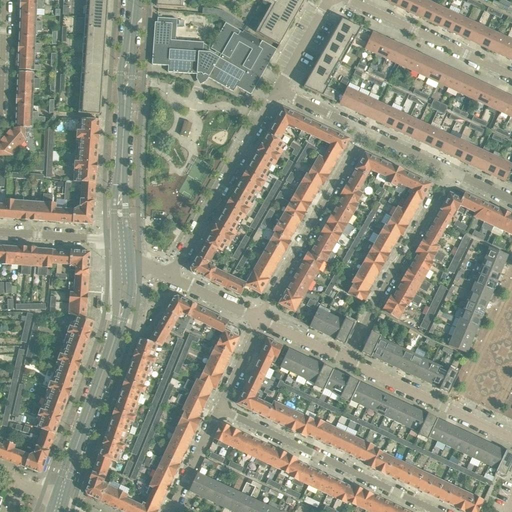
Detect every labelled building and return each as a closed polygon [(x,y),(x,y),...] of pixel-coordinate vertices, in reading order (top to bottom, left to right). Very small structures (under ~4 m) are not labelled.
[(86,0),(78,113),(99,115),(107,0),(86,0)] [(271,2),(275,4),(277,0),(156,0),(156,6),(183,8),(183,7),(180,7),(180,0),(267,0),(270,1),(270,2),(271,2)] [(277,0),(275,4),(272,10),(293,22),(304,0),(277,0)] [(400,0),(397,7),(408,12),(412,0),(400,0)] [(412,0),(408,12),(419,17),(426,2),(422,0),(412,0)] [(426,2),(419,17),(430,22),(438,7),(426,2)] [(20,4),(20,15),(36,16),(44,16),(44,10),(43,10),(43,5),(20,4)] [(430,22),(440,27),(447,11),(438,7),(430,22)] [(216,15),(240,29),(243,25),(244,25),(229,15),(227,13),(225,12),(223,11),(220,11),(218,10),(216,9),(213,9),(203,8),(203,9),(203,14),(216,15)] [(272,10),(265,22),(286,34),(293,22),(272,10)] [(440,27),(450,31),(457,16),(447,11),(440,27)] [(20,15),(19,26),(42,27),(42,22),(36,22),(36,16),(20,15)] [(450,31),(460,36),(467,21),(457,16),(450,31)] [(177,19),(172,19),(158,18),(157,23),(155,23),(152,65),(168,66),(168,73),(196,75),(196,79),(197,80),(197,79),(203,76),(206,81),(205,82),(206,82),(208,78),(233,93),(237,87),(251,95),(277,50),(244,31),(242,33),(226,23),(211,49),(216,52),(215,54),(209,50),(209,47),(203,44),(204,43),(175,41),(176,36),(171,36),(171,27),(176,27),(177,19)] [(355,38),(368,44),(373,34),(342,19),(337,28),(355,38)] [(460,36),(470,41),(477,25),(467,21),(460,36)] [(286,34),(265,22),(259,34),(256,32),(255,33),(279,46),(286,34)] [(470,41),(480,45),(487,30),(477,25),(470,41)] [(19,26),(19,38),(35,38),(35,32),(42,32),(42,27),(19,26)] [(337,28),(332,36),(351,47),(355,38),(337,28)] [(480,45),(489,50),(497,34),(487,30),(480,45)] [(365,49),(376,54),(383,38),(373,34),(368,44),(366,49),(365,49)] [(489,50),(499,54),(507,39),(497,34),(489,50)] [(332,36),(328,44),(346,55),(351,47),(332,36)] [(19,38),(18,49),(41,49),(41,44),(35,44),(35,38),(19,38)] [(376,54),(386,59),(393,43),(383,38),(376,54)] [(499,54),(509,59),(511,52),(511,41),(507,39),(499,54)] [(386,59),(397,64),(404,48),(393,43),(386,59)] [(328,44),(323,53),(342,63),(346,55),(328,44)] [(404,48),(397,64),(408,69),(416,54),(404,48)] [(18,49),(18,59),(34,60),(34,54),(41,54),(41,49),(18,49)] [(323,53),(318,61),(337,71),(342,63),(323,53)] [(408,69),(418,74),(426,58),(416,54),(408,69)] [(418,74),(428,78),(435,63),(426,58),(418,74)] [(34,60),(18,59),(17,70),(34,71),(40,71),(40,66),(34,65),(34,60)] [(318,61),(314,69),(332,79),(337,71),(318,61)] [(428,78),(438,83),(445,68),(435,63),(428,78)] [(438,83),(448,88),(455,72),(445,68),(438,83)] [(314,69),(309,77),(328,88),(332,79),(314,69)] [(17,72),(17,84),(40,84),(40,79),(34,79),(34,73),(17,72)] [(448,88),(458,92),(465,77),(455,72),(448,88)] [(303,87),(340,104),(344,95),(328,88),(309,77),(303,87)] [(343,77),(340,83),(346,86),(349,80),(343,77)] [(458,92),(468,97),(475,81),(465,77),(458,92)] [(468,97),(478,102),(485,86),(475,81),(468,97)] [(17,84),(17,94),(33,95),(33,89),(40,89),(40,84),(17,84)] [(478,102),(488,106),(495,91),(485,86),(478,102)] [(340,104),(350,109),(357,94),(347,89),(344,95),(340,104)] [(357,94),(350,109),(357,112),(360,114),(361,112),(367,98),(369,93),(360,89),(358,94),(357,94)] [(488,106),(499,111),(506,96),(495,91),(488,106)] [(361,112),(360,114),(370,119),(371,119),(379,104),(377,103),(379,97),(370,93),(368,99),(367,98),(361,112)] [(17,94),(16,105),(32,106),(33,95),(17,94)] [(511,98),(506,96),(499,111),(510,117),(511,112),(511,98)] [(379,104),(371,119),(383,124),(390,109),(379,104)] [(16,105),(16,117),(38,118),(38,113),(32,113),(32,106),(16,105)] [(282,109),(276,120),(287,126),(294,129),(294,128),(300,116),(284,108),(282,109)] [(383,124),(392,129),(400,113),(390,109),(383,124)] [(392,129),(402,134),(410,118),(400,113),(392,129)] [(308,135),(309,135),(315,123),(300,116),(294,128),(301,131),(298,136),(306,140),(308,135)] [(16,117),(15,129),(30,128),(32,128),(32,122),(38,122),(44,122),(45,118),(38,118),(16,117)] [(402,134),(412,138),(419,123),(410,118),(402,134)] [(77,127),(77,135),(99,137),(100,121),(81,120),(80,127),(77,127)] [(276,120),(267,135),(279,141),(287,126),(276,120)] [(180,134),(180,135),(180,136),(187,138),(188,138),(189,137),(188,136),(192,124),(184,122),(185,122),(183,129),(182,129),(180,134)] [(315,123),(309,135),(310,136),(320,140),(327,143),(333,131),(316,123),(315,123)] [(412,138),(422,143),(429,127),(419,123),(412,138)] [(422,143),(432,147),(439,132),(429,127),(422,143)] [(9,133),(5,136),(19,148),(25,142),(25,138),(31,138),(30,128),(15,129),(11,129),(11,130),(9,133)] [(349,141),(350,139),(333,131),(327,143),(331,145),(331,144),(343,151),(349,141),(348,141),(349,141)] [(432,147),(442,152),(449,137),(439,132),(432,147)] [(267,134),(258,151),(277,162),(283,151),(280,150),(284,144),(279,141),(267,135),(267,134)] [(79,144),(79,151),(98,153),(99,137),(77,135),(76,144),(79,144)] [(5,136),(0,142),(0,156),(12,156),(19,148),(5,136)] [(442,152),(452,157),(459,141),(449,137),(442,152)] [(452,157),(462,161),(469,146),(459,141),(452,157)] [(301,148),(292,143),(289,147),(294,150),(291,154),(296,157),(301,148)] [(307,144),(304,149),(309,151),(310,151),(312,152),(313,151),(315,152),(316,149),(307,144)] [(335,166),(343,151),(331,144),(331,145),(323,159),(335,166)] [(462,161),(473,166),(480,151),(469,146),(462,161)] [(304,149),(299,158),(304,161),(309,151),(304,149)] [(75,158),(74,167),(96,168),(98,153),(79,151),(78,158),(75,158)] [(258,151),(252,161),(268,171),(272,165),(274,166),(277,162),(258,151)] [(480,151),(473,166),(484,172),(491,156),(480,151)] [(355,170),(367,176),(368,177),(371,170),(377,159),(365,153),(355,170)] [(33,166),(33,171),(43,171),(44,156),(39,156),(38,166),(33,166)] [(319,156),(313,166),(329,175),(335,166),(323,159),(319,156)] [(484,172),(494,176),(502,161),(491,156),(484,172)] [(304,161),(299,158),(294,167),(298,170),(304,161)] [(377,159),(371,170),(378,174),(375,179),(384,183),(387,178),(393,166),(377,159)] [(280,174),(285,176),(293,163),(288,160),(280,174)] [(252,161),(243,177),(262,188),(267,178),(265,177),(268,171),(252,161)] [(494,176),(505,181),(509,171),(511,166),(502,161),(494,176)] [(313,166),(308,175),(308,176),(322,184),(324,185),(329,175),(313,166)] [(393,166),(387,178),(385,182),(396,187),(404,171),(393,166)] [(76,182),(82,182),(95,183),(96,168),(74,167),(74,175),(77,175),(76,182)] [(355,170),(347,185),(362,194),(366,187),(362,185),(367,176),(355,170)] [(419,179),(404,171),(396,187),(404,190),(405,186),(407,187),(403,194),(406,196),(411,189),(413,190),(419,179)] [(306,174),(300,184),(317,193),(322,184),(308,176),(308,175),(306,174)] [(243,177),(236,188),(253,198),(256,192),(259,193),(262,188),(243,177)] [(432,185),(419,179),(413,190),(410,195),(422,201),(432,185)] [(249,227),(254,230),(281,183),(277,180),(254,220),(252,223),(249,227)] [(80,207),(93,208),(94,208),(94,201),(95,183),(82,182),(80,207)] [(300,184),(295,193),(311,203),(317,193),(300,184)] [(341,195),(343,196),(356,204),(362,194),(347,185),(346,185),(341,195)] [(375,193),(382,197),(385,191),(379,187),(375,193)] [(236,188),(228,204),(247,214),(252,205),(249,204),(253,198),(236,188)] [(280,192),(277,196),(306,212),(311,203),(295,193),(292,199),(280,192)] [(440,210),(452,216),(453,217),(457,211),(460,206),(462,199),(450,193),(440,210)] [(38,221),(47,222),(48,195),(44,194),(43,203),(39,203),(38,221)] [(465,194),(462,199),(460,206),(457,211),(473,219),(473,218),(482,202),(465,194)] [(47,222),(55,222),(56,209),(56,204),(52,204),(52,195),(48,195),(47,222)] [(414,216),(422,201),(410,195),(402,209),(414,216)] [(284,213),(300,222),(306,212),(277,196),(275,201),(287,208),(284,213)] [(343,196),(337,206),(353,214),(358,205),(356,204),(343,196)] [(4,218),(13,219),(14,201),(6,200),(5,205),(4,218)] [(55,222),(73,223),(74,210),(71,210),(72,201),(70,201),(66,200),(66,209),(56,209),(55,222)] [(13,219),(21,220),(22,202),(14,201),(13,219)] [(21,220),(29,220),(31,202),(22,202),(21,220)] [(38,221),(39,203),(31,202),(29,220),(38,221)] [(331,291),(361,239),(380,205),(376,202),(324,294),(328,297),(331,291)] [(492,206),(482,202),(473,218),(484,223),(492,206)] [(228,204),(221,216),(237,225),(241,219),(244,220),(247,214),(228,204)] [(337,206),(332,215),(347,224),(353,214),(337,206)] [(501,211),(492,206),(484,223),(493,227),(501,211)] [(74,210),(73,223),(73,224),(92,225),(93,208),(80,207),(74,210)] [(408,226),(414,216),(402,209),(398,207),(392,217),(408,226)] [(440,210),(432,224),(444,231),(452,216),(440,210)] [(501,211),(493,227),(504,232),(511,215),(501,211)] [(284,213),(279,222),(295,232),(300,222),(284,213)] [(386,214),(381,223),(385,225),(385,226),(403,235),(408,226),(392,217),(392,218),(386,214)] [(271,218),(266,215),(261,225),(265,227),(271,218)] [(332,215),(326,225),(342,234),(342,233),(348,236),(353,228),(347,224),(332,215)] [(221,216),(211,233),(230,243),(237,232),(234,231),(237,225),(221,216)] [(273,232),(275,233),(289,241),(295,232),(279,222),(273,232)] [(432,224),(424,239),(436,245),(444,231),(432,224)] [(321,234),(336,243),(342,234),(326,225),(321,234)] [(402,236),(403,235),(385,226),(379,235),(395,244),(400,235),(402,236)] [(205,243),(206,243),(217,249),(222,252),(226,245),(228,247),(230,243),(211,233),(205,243)] [(275,233),(269,243),(285,252),(291,242),(289,241),(275,233)] [(373,233),(368,241),(374,245),(374,244),(390,253),(395,244),(379,235),(379,236),(373,233)] [(321,234),(315,244),(331,253),(336,243),(321,234)] [(464,235),(461,241),(468,244),(471,239),(464,235)] [(232,258),(237,261),(249,239),(245,236),(232,258)] [(424,239),(420,246),(443,259),(445,255),(438,251),(440,248),(436,245),(424,239)] [(461,241),(458,249),(464,252),(468,244),(461,241)] [(206,243),(197,257),(209,264),(217,249),(206,243)] [(269,243),(264,252),(280,261),(285,252),(269,243)] [(310,253),(324,261),(326,262),(331,253),(315,244),(310,253)] [(390,254),(390,253),(374,244),(374,245),(369,254),(384,263),(390,254)] [(1,265),(9,265),(11,247),(2,246),(2,247),(1,260),(2,260),(1,265)] [(415,254),(417,255),(431,263),(432,262),(434,259),(441,263),(443,259),(420,246),(415,254)] [(9,265),(18,266),(19,248),(11,247),(9,265)] [(21,275),(25,275),(27,248),(19,247),(19,248),(18,266),(22,266),(21,275)] [(454,247),(450,254),(454,256),(461,259),(464,252),(458,249),(454,247)] [(35,267),(36,249),(27,248),(25,275),(30,275),(30,267),(35,267)] [(489,248),(486,257),(504,265),(508,256),(489,248)] [(38,276),(42,276),(44,250),(36,249),(35,267),(38,267),(38,276)] [(51,268),(51,264),(53,251),(53,250),(44,250),(42,276),(46,276),(47,268),(51,268)] [(51,264),(70,265),(71,252),(53,251),(51,264)] [(71,252),(70,265),(70,268),(89,270),(90,253),(71,251),(71,252)] [(264,252),(258,262),(274,271),(280,261),(264,252)] [(303,262),(318,271),(324,261),(310,253),(308,252),(303,262)] [(244,254),(239,263),(244,266),(249,256),(244,254)] [(379,273),(384,263),(369,254),(363,264),(379,273)] [(417,255),(413,262),(429,271),(433,263),(432,262),(431,263),(417,255)] [(220,263),(225,265),(228,258),(223,256),(220,263)] [(454,256),(451,263),(457,266),(461,259),(454,256)] [(210,282),(210,281),(216,269),(215,269),(210,266),(211,265),(209,264),(197,257),(193,263),(194,264),(193,265),(191,267),(191,269),(191,268),(190,269),(191,269),(192,272),(192,273),(193,273),(196,275),(197,275),(204,278),(204,279),(210,282)] [(486,257),(482,266),(500,274),(504,265),(486,257)] [(258,262),(253,271),(269,280),(274,271),(258,262)] [(303,262),(297,272),(313,281),(318,271),(303,262)] [(413,262),(409,269),(425,278),(429,271),(413,262)] [(244,266),(239,263),(235,270),(240,272),(244,266)] [(457,266),(451,263),(447,271),(453,274),(457,266)] [(379,273),(363,264),(358,273),(373,282),(378,273),(379,273)] [(476,264),(473,273),(497,282),(500,274),(482,266),(476,264)] [(210,281),(224,288),(229,276),(228,275),(231,270),(224,267),(221,272),(216,269),(210,281)] [(74,291),(74,293),(87,294),(88,277),(89,277),(89,270),(70,268),(69,271),(76,271),(75,283),(69,283),(68,290),(74,291)] [(409,268),(405,276),(428,289),(430,285),(423,281),(425,278),(409,269),(409,268)] [(253,271),(246,284),(245,286),(261,295),(269,280),(253,271)] [(297,272),(292,281),(308,290),(313,281),(297,272)] [(368,292),(373,282),(358,273),(352,283),(354,284),(368,292)] [(473,273),(469,281),(474,284),(493,291),(497,282),(473,273)] [(229,276),(224,288),(240,296),(245,286),(246,284),(229,276)] [(401,283),(416,292),(419,288),(426,292),(428,289),(405,276),(401,283)] [(292,281),(286,290),(302,300),(308,290),(292,281)] [(401,283),(397,290),(420,303),(422,299),(415,295),(416,292),(401,283)] [(370,293),(368,292),(354,284),(348,294),(364,303),(370,293)] [(474,284),(471,292),(489,300),(493,291),(474,284)] [(440,286),(437,292),(444,295),(447,289),(440,286)] [(302,300),(286,290),(278,304),(294,313),(302,300)] [(393,297),(407,305),(408,306),(411,302),(418,307),(420,303),(397,290),(393,297)] [(437,292),(433,301),(439,304),(444,295),(437,292)] [(471,292),(467,301),(486,309),(489,300),(471,292)] [(87,294),(74,293),(70,293),(69,304),(87,305),(87,294)] [(391,296),(387,304),(403,313),(407,305),(393,297),(391,296)] [(174,298),(167,310),(188,323),(196,306),(190,303),(177,297),(174,298)] [(306,306),(310,308),(313,309),(316,303),(310,300),(306,306)] [(433,301),(429,308),(436,311),(439,304),(433,301)] [(467,301),(463,310),(482,318),(486,309),(467,301)] [(69,315),(76,317),(85,320),(85,318),(86,318),(87,305),(69,304),(69,315)] [(403,313),(387,304),(382,311),(398,320),(403,313)] [(212,313),(196,306),(188,323),(185,329),(190,331),(195,320),(207,326),(212,313)] [(429,308),(426,315),(432,318),(436,311),(429,308)] [(458,308),(454,317),(460,319),(478,327),(482,318),(463,310),(458,308)] [(309,327),(319,332),(327,314),(318,309),(309,327)] [(167,310),(158,326),(170,332),(171,330),(182,336),(185,329),(188,323),(167,310)] [(450,321),(452,317),(443,312),(440,317),(450,321)] [(229,321),(212,313),(207,326),(223,333),(217,347),(232,354),(239,338),(224,331),(229,321)] [(27,314),(25,321),(20,342),(26,343),(33,315),(27,314)] [(319,332),(327,336),(336,318),(327,314),(319,332)] [(24,366),(25,366),(29,367),(41,316),(35,315),(24,366)] [(426,315),(422,322),(429,326),(432,318),(426,315)] [(71,322),(69,330),(89,337),(94,323),(85,320),(76,317),(74,323),(71,322)] [(344,322),(335,340),(335,341),(345,345),(356,321),(346,317),(345,319),(344,322)] [(327,336),(335,340),(344,322),(336,318),(327,336)] [(460,319),(456,328),(474,336),(478,327),(460,319)] [(170,332),(158,326),(148,342),(157,345),(157,346),(161,348),(170,332)] [(456,328),(452,337),(471,345),(474,336),(456,328)] [(69,338),(67,345),(84,351),(89,337),(69,330),(66,337),(69,338)] [(371,357),(380,339),(381,336),(371,332),(361,353),(371,358),(371,357)] [(173,373),(178,375),(192,341),(197,343),(199,339),(189,335),(173,373)] [(471,345),(452,337),(448,346),(467,354),(471,345)] [(131,454),(136,456),(183,341),(178,339),(131,454)] [(140,339),(133,357),(151,363),(154,364),(156,358),(153,357),(157,346),(157,345),(148,342),(140,339)] [(260,356),(272,361),(272,362),(274,363),(282,346),(267,339),(260,356)] [(371,357),(380,361),(388,343),(380,339),(371,357)] [(380,361),(389,365),(397,347),(388,343),(380,361)] [(61,350),(59,358),(80,365),(84,351),(67,345),(64,351),(61,350)] [(227,364),(232,354),(217,347),(216,346),(211,357),(227,364)] [(389,365),(397,369),(406,351),(397,347),(389,365)] [(415,355),(406,373),(415,377),(423,359),(425,353),(417,349),(414,355),(415,355)] [(1,426),(7,427),(24,351),(19,350),(1,426)] [(280,368),(289,372),(298,354),(288,350),(285,357),(280,368)] [(397,369),(406,373),(415,355),(406,351),(397,369)] [(289,372),(298,376),(306,358),(298,354),(289,372)] [(260,356),(252,372),(264,378),(272,362),(272,361),(260,356)] [(133,357),(129,370),(146,376),(151,363),(133,357)] [(222,374),(227,364),(211,357),(206,366),(222,374)] [(59,366),(57,373),(75,379),(80,365),(59,358),(56,365),(59,366)] [(298,376),(295,382),(304,386),(306,380),(315,362),(306,358),(298,376)] [(415,377),(424,381),(432,363),(423,359),(415,377)] [(306,380),(315,384),(323,366),(315,362),(306,380)] [(424,381),(432,385),(441,367),(432,363),(424,381)] [(324,389),(333,371),(333,370),(324,365),(323,366),(315,384),(314,386),(323,391),(324,389)] [(206,366),(203,374),(219,382),(223,374),(222,374),(206,366)] [(432,385),(440,389),(440,390),(449,371),(448,371),(441,367),(432,385)] [(440,390),(440,389),(439,390),(449,394),(459,373),(449,368),(448,371),(449,371),(440,390)] [(123,386),(141,392),(143,393),(146,387),(143,386),(146,376),(129,370),(123,386)] [(323,391),(322,394),(330,398),(341,374),(340,374),(333,371),(324,389),(323,391)] [(252,372),(245,388),(257,394),(257,393),(264,378),(252,372)] [(51,378),(49,386),(70,393),(75,379),(57,373),(54,379),(51,378)] [(199,382),(213,388),(215,390),(219,382),(203,374),(199,382)] [(341,374),(330,398),(338,402),(338,401),(349,378),(341,374)] [(348,406),(351,401),(359,383),(359,382),(350,377),(349,378),(338,401),(348,406)] [(188,380),(186,384),(209,395),(213,388),(199,382),(196,381),(195,384),(188,380)] [(280,388),(490,486),(492,482),(392,435),(394,431),(381,425),(379,429),(282,383),(283,382),(279,381),(276,387),(280,389),(280,388)] [(351,401),(359,404),(367,387),(359,383),(351,401)] [(169,384),(130,479),(135,481),(156,429),(157,426),(174,386),(169,384)] [(191,392),(189,395),(206,403),(209,395),(186,384),(184,388),(191,392)] [(12,416),(15,417),(17,417),(18,415),(25,386),(19,385),(12,416)] [(49,394),(47,401),(65,407),(70,393),(49,386),(46,393),(49,394)] [(123,386),(119,398),(136,404),(141,392),(123,386)] [(359,404),(367,409),(376,391),(367,387),(359,404)] [(251,411),(257,399),(259,395),(257,393),(257,394),(245,388),(244,388),(236,405),(251,411)] [(367,409),(376,413),(384,395),(376,391),(367,409)] [(180,395),(178,399),(202,410),(206,403),(189,395),(188,399),(180,395)] [(376,413),(385,417),(393,399),(384,395),(376,413)] [(113,415),(130,421),(133,422),(135,417),(132,416),(136,404),(119,398),(113,415)] [(182,410),(185,411),(199,418),(202,410),(178,399),(176,404),(184,407),(182,410)] [(251,411),(266,418),(272,406),(257,399),(251,411)] [(385,417),(393,421),(402,403),(393,399),(385,417)] [(42,406),(39,414),(60,421),(65,407),(47,401),(45,407),(42,406)] [(266,418),(276,423),(284,407),(274,402),(272,406),(266,418)] [(393,421),(402,425),(410,407),(402,403),(393,421)] [(276,423),(286,428),(294,412),(284,407),(276,423)] [(402,425),(411,429),(419,411),(410,407),(402,425)] [(185,411),(181,419),(198,427),(201,419),(199,418),(185,411)] [(304,416),(296,433),(306,438),(307,435),(315,419),(314,419),(314,421),(313,421),(316,415),(307,411),(304,417),(304,416)] [(411,429),(419,433),(427,415),(419,411),(411,429)] [(286,428),(296,433),(304,416),(294,412),(286,428)] [(37,429),(43,431),(55,435),(60,421),(39,414),(36,421),(39,422),(37,429)] [(428,440),(429,437),(437,420),(438,419),(428,414),(427,415),(419,433),(418,435),(428,440)] [(113,415),(108,428),(126,434),(129,426),(130,421),(113,415)] [(181,419),(178,427),(194,434),(198,427),(181,419)] [(307,435),(317,440),(325,424),(315,419),(307,435)] [(429,437),(437,441),(445,423),(437,420),(429,437)] [(217,445),(221,447),(231,428),(221,423),(214,439),(218,441),(217,445)] [(335,429),(327,445),(337,449),(344,433),(347,427),(338,423),(335,429)] [(437,441),(434,447),(442,451),(445,445),(446,445),(454,428),(445,423),(437,441)] [(317,440),(327,445),(335,429),(325,424),(317,440)] [(178,427),(174,434),(190,442),(194,434),(178,427)] [(108,428),(102,444),(120,450),(123,451),(125,446),(122,445),(126,434),(108,428)] [(233,448),(240,433),(241,433),(231,428),(221,447),(226,450),(228,446),(233,448)] [(344,433),(337,449),(347,454),(354,438),(357,432),(347,428),(345,433),(344,433)] [(446,445),(454,449),(463,432),(454,428),(446,445)] [(34,446),(37,447),(49,451),(55,435),(43,431),(39,440),(33,438),(22,435),(20,440),(35,444),(34,446)] [(454,449),(463,453),(471,436),(463,432),(454,449)] [(233,448),(242,453),(250,437),(240,433),(233,448)] [(174,434),(171,442),(187,450),(190,442),(174,434)] [(463,453),(472,457),(480,440),(471,436),(463,453)] [(242,453),(252,457),(259,442),(250,437),(242,453)] [(347,454),(357,459),(364,443),(354,438),(347,454)] [(472,457),(469,463),(477,467),(480,461),(489,444),(480,440),(472,457)] [(1,445),(0,447),(0,458),(9,462),(14,449),(15,446),(4,442),(3,446),(1,445)] [(171,442),(167,449),(183,457),(187,450),(171,442)] [(255,463),(259,465),(269,446),(259,442),(252,457),(257,459),(255,463)] [(357,459),(367,463),(374,449),(374,447),(364,443),(357,459)] [(102,444),(99,456),(111,460),(111,461),(116,462),(120,450),(102,444)] [(480,461),(489,465),(497,448),(489,444),(480,461)] [(266,464),(271,466),(278,450),(269,446),(259,465),(264,468),(266,464)] [(30,455),(25,468),(39,473),(42,471),(47,458),(49,451),(37,447),(35,453),(30,455)] [(489,465),(497,469),(505,452),(497,448),(489,465)] [(9,462),(25,468),(30,455),(14,449),(9,462)] [(167,449),(164,457),(180,464),(183,457),(167,449)] [(366,465),(376,470),(383,454),(374,449),(367,463),(366,465)] [(271,466),(280,471),(288,455),(278,450),(271,466)] [(511,453),(506,451),(505,452),(497,469),(496,471),(506,476),(511,462),(511,453)] [(209,458),(216,461),(218,456),(212,452),(209,458)] [(385,475),(393,458),(383,454),(376,470),(385,475)] [(288,477),(289,477),(297,459),(288,455),(280,471),(289,475),(288,477)] [(99,456),(92,473),(105,477),(111,461),(111,460),(99,456)] [(154,456),(152,460),(176,471),(180,464),(164,457),(162,460),(154,456)] [(218,456),(216,461),(222,464),(225,459),(218,456)] [(385,475),(395,479),(403,463),(393,458),(385,475)] [(292,483),(297,485),(306,466),(297,462),(298,459),(297,459),(289,477),(294,479),(292,483)] [(158,468),(156,472),(172,480),(176,471),(152,460),(150,464),(158,468)] [(122,475),(127,477),(133,463),(128,461),(122,475)] [(228,467),(234,470),(237,464),(230,461),(228,467)] [(395,479),(406,484),(413,468),(403,463),(395,479)] [(237,464),(234,470),(241,473),(243,467),(237,464)] [(303,484),(308,486),(315,470),(306,466),(297,485),(301,487),(303,484)] [(406,484),(415,489),(423,472),(413,468),(406,484)] [(247,476),(253,479),(256,473),(250,470),(247,476)] [(308,486),(317,490),(325,475),(315,470),(308,486)] [(156,472),(153,479),(169,487),(172,480),(156,472)] [(415,489),(425,493),(433,477),(423,472),(415,489)] [(87,495),(99,501),(106,486),(102,484),(105,477),(92,473),(90,479),(86,492),(87,495)] [(256,473),(253,479),(260,482),(262,476),(256,473)] [(189,492),(198,496),(206,478),(197,474),(189,492)] [(317,490),(327,495),(334,479),(325,475),(317,490)] [(425,493),(435,498),(443,482),(433,477),(425,493)] [(198,496),(207,500),(215,482),(206,478),(198,496)] [(150,487),(149,487),(165,495),(169,487),(153,479),(149,487),(150,487)] [(266,484),(272,488),(275,482),(268,479),(266,484)] [(327,495),(337,499),(344,484),(334,479),(327,495)] [(207,500),(215,504),(224,486),(215,482),(207,500)] [(275,482),(272,488),(279,491),(281,485),(275,482)] [(435,498),(445,503),(453,486),(443,482),(435,498)] [(337,499),(346,504),(347,502),(353,488),(344,484),(337,499)] [(99,501),(110,506),(117,490),(106,486),(99,501)] [(215,504),(224,508),(233,490),(224,486),(215,504)] [(347,502),(357,506),(364,491),(354,486),(353,488),(347,502),(346,504),(347,502)] [(445,503),(455,508),(463,491),(453,486),(445,503)] [(150,496),(146,505),(158,510),(165,495),(149,487),(146,494),(150,496)] [(285,493),(291,496),(294,491),(288,488),(285,493)] [(110,506),(120,511),(126,499),(127,495),(117,490),(110,506)] [(224,508),(232,511),(241,494),(233,490),(224,508)] [(294,491),(291,496),(298,500),(300,494),(294,491)] [(366,511),(373,495),(374,495),(364,491),(357,506),(366,511)] [(455,508),(464,511),(466,511),(474,496),(463,491),(455,508)] [(232,511),(243,511),(250,498),(241,494),(232,511)] [(366,511),(368,511),(376,511),(382,500),(373,495),(366,511)] [(474,496),(466,511),(478,511),(483,501),(474,496)] [(304,502),(310,505),(313,500),(306,497),(304,502)] [(243,511),(254,511),(259,502),(250,498),(243,511)] [(120,511),(123,511),(138,511),(142,506),(126,499),(120,511)] [(313,500),(310,505),(317,508),(319,503),(313,500)] [(376,511),(388,511),(392,504),(382,500),(376,511)] [(254,511),(264,511),(267,506),(259,502),(254,511)] [(143,503),(142,506),(138,511),(157,511),(158,511),(158,510),(146,505),(143,503)] [(267,506),(264,511),(275,511),(276,511),(276,510),(277,507),(269,503),(267,506)]
